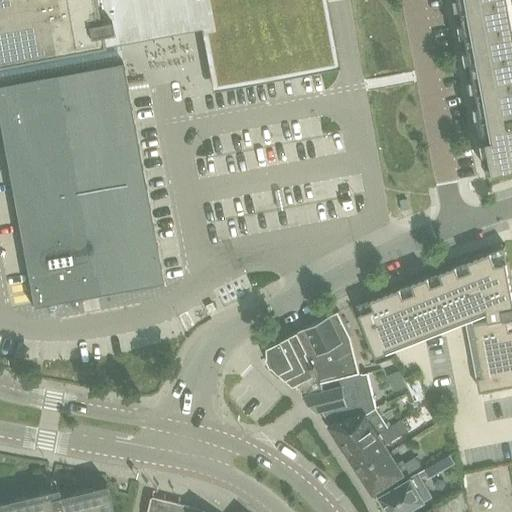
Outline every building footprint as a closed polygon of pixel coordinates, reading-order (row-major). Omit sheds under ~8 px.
[(0,0),(0,63),(9,62),(15,61),(24,59),(30,58),(39,56),(45,55),(54,53),(60,52),(69,51),(75,49),(84,48),(104,44),(104,41),(103,41),(101,31),(111,30),(112,29),(113,29),(120,28),(118,17),(111,18),(108,19),(108,18),(98,20),(97,19),(96,19),(92,0),(0,0)] [(92,0),(96,19),(97,19),(98,20),(108,18),(108,19),(111,18),(118,17),(120,28),(205,12),(219,83),(312,66),(313,71),(314,71),(320,70),(339,67),(339,66),(329,9),(328,3),(327,0),(92,0)] [(461,0),(462,6),(456,7),(457,7),(459,22),(459,23),(465,22),(467,33),(461,34),(462,35),(464,49),(464,50),(470,49),(472,60),(466,61),(467,62),(469,77),(475,76),(477,87),(471,88),(472,89),(474,104),(477,118),(484,117),(488,135),(480,137),(481,140),(487,139),(489,149),(483,150),(483,151),(487,170),(511,163),(511,10),(510,0),(461,0)] [(0,82),(120,60),(118,51),(117,42),(104,44),(84,48),(75,49),(69,51),(60,52),(54,53),(45,55),(39,56),(30,58),(24,59),(15,61),(9,62),(0,63),(0,82)] [(122,61),(0,83),(0,128),(12,192),(33,306),(81,297),(97,294),(102,293),(163,282),(163,279),(128,90),(122,61)] [(401,284),(365,298),(370,311),(362,314),(377,353),(467,318),(480,389),(511,383),(511,280),(508,259),(497,261),(492,249),(469,258),(473,267),(461,272),(457,262),(441,269),(445,278),(433,283),(429,273),(413,280),(417,289),(405,294),(401,284)] [(273,365),(294,384),(297,383),(303,396),(324,389),(322,383),(340,379),(363,374),(356,344),(339,310),(338,311),(331,315),(331,314),(307,326),(305,327),(299,330),(269,345),(269,355),(267,356),(272,365),(273,365)] [(322,410),(330,422),(351,417),(370,411),(376,406),(368,373),(363,374),(340,379),(342,385),(346,404),(322,410)] [(346,404),(342,385),(324,389),(303,396),(316,411),(317,412),(318,412),(322,410),(346,404)] [(440,395),(424,399),(437,422),(445,417),(440,395)] [(349,452),(389,427),(376,406),(370,411),(351,417),(330,422),(326,425),(327,426),(328,425),(330,429),(333,427),(336,433),(333,435),(342,448),(345,446),(349,452)] [(389,427),(349,452),(353,459),(350,461),(357,472),(389,451),(384,443),(409,428),(403,418),(389,427)] [(367,480),(374,491),(381,486),(381,487),(382,486),(386,483),(387,483),(396,477),(398,479),(420,465),(415,456),(405,462),(403,459),(396,462),(389,451),(357,472),(364,482),(367,480)] [(397,484),(398,486),(395,488),(381,496),(386,505),(385,505),(384,509),(384,511),(403,511),(431,496),(420,478),(425,475),(427,478),(440,471),(435,462),(397,484)] [(61,498),(60,499),(59,499),(62,511),(56,511),(53,511),(49,493),(0,505),(0,511),(113,511),(108,487),(106,487),(107,488),(84,493),(83,493),(83,494),(61,499),(61,498)] [(459,511),(468,508),(464,490),(427,509),(428,511),(459,511)] [(206,511),(202,509),(203,508),(200,508),(174,508),(176,502),(150,496),(146,511),(206,511)]
